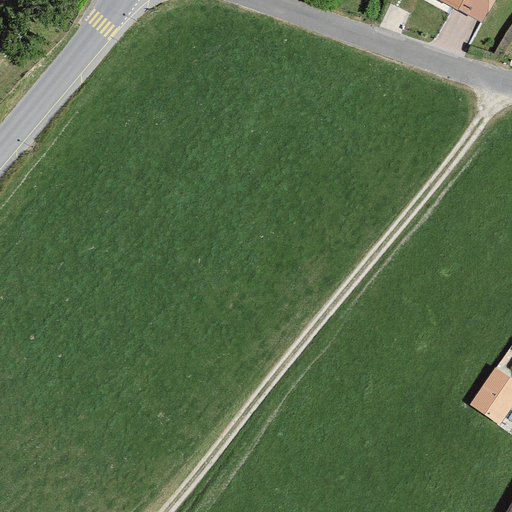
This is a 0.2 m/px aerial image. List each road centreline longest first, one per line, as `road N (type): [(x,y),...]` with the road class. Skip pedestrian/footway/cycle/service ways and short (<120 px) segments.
road 1 (track): [(502,77),(436,184),(166,511)]
road 2 (residential): [(256,0),(511,79)]
road 3 (tertiary): [(121,0),(0,152)]
